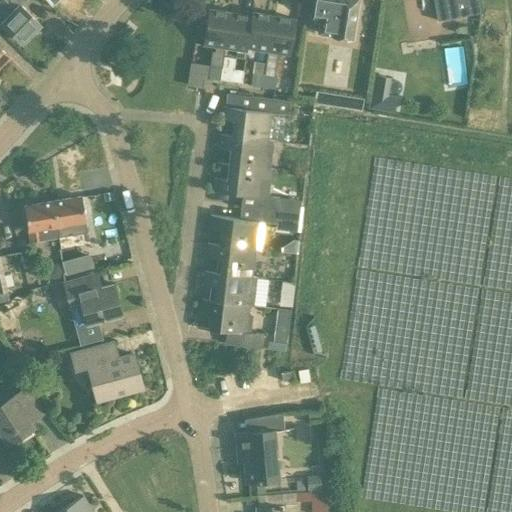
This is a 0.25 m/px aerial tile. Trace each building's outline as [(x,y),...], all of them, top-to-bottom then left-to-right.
[(40,23),(21,4),(25,0),(0,0),(0,5),(8,13),(0,20),(0,21),(21,42),(40,23)] [(314,0),(312,17),(319,19),(316,32),(332,34),(331,35),(351,38),(356,0),(314,0)] [(432,0),(436,20),(482,12),(479,0),(432,0)] [(224,47),(229,11),(207,8),(202,43),(214,45),(213,51),(211,50),(208,65),(206,78),(218,80),(220,67),(222,55),(224,47)] [(224,47),(245,50),(251,11),(250,11),(250,15),(229,11),(224,47)] [(273,14),(251,11),(245,50),(246,50),(246,47),(267,50),(273,14)] [(292,17),(273,14),(267,50),(262,74),(251,72),(249,85),(274,89),(276,77),(273,76),(275,67),(277,52),(289,54),(295,18),(292,17)] [(0,63),(9,55),(0,46),(0,63)] [(220,67),(218,80),(231,82),(233,69),(220,67)] [(188,73),(186,85),(198,87),(200,87),(202,77),(202,75),(188,73)] [(372,74),(368,108),(389,110),(393,77),(372,74)] [(252,97),(251,109),(223,106),(221,119),(232,120),(231,135),(266,139),(269,113),(288,115),(289,101),(252,97)] [(229,148),(227,164),(270,168),(270,167),(269,167),(272,140),(266,139),(231,135),(219,133),(218,147),(229,148)] [(214,176),(213,190),(242,193),(240,206),(277,211),(279,199),(279,197),(267,196),(270,168),(227,164),(226,177),(214,176)] [(81,195),(52,199),(58,236),(87,231),(85,220),(81,195)] [(23,204),(27,230),(29,241),(58,236),(52,199),(23,204)] [(210,214),(208,228),(220,229),(218,243),(259,248),(262,222),(276,224),(277,211),(240,206),(239,218),(210,214)] [(276,224),(275,229),(296,231),(298,213),(277,211),(276,224)] [(279,248),(279,251),(294,253),(296,240),(292,239),(279,248)] [(251,275),(254,249),(259,249),(259,248),(218,243),(208,242),(206,256),(220,258),(219,271),(251,275)] [(58,259),(61,274),(91,266),(88,251),(58,259)] [(0,301),(9,299),(0,259),(0,301)] [(255,275),(251,275),(219,271),(203,270),(202,283),(214,284),(212,299),(252,304),(255,275)] [(97,273),(62,282),(26,294),(29,306),(65,295),(67,304),(69,303),(79,338),(100,332),(97,320),(120,314),(112,283),(101,286),(97,273)] [(262,333),(248,332),(250,314),(246,314),(247,304),(252,305),(252,304),(212,299),(200,298),(199,311),(210,313),(208,328),(225,330),(224,343),(261,348),(262,333)] [(132,352),(117,356),(113,341),(70,353),(74,368),(87,365),(96,398),(141,386),(132,352)] [(267,341),(266,348),(284,350),(285,342),(267,341)] [(281,380),(293,379),(291,370),(280,372),(281,380)] [(31,432),(29,429),(33,426),(30,421),(43,412),(26,386),(0,403),(0,433),(7,443),(15,438),(17,442),(31,432)] [(234,432),(236,448),(241,447),(244,481),(278,478),(276,457),(274,457),(273,447),(275,447),(273,428),(234,432)] [(511,511),(511,482),(428,473),(429,466),(407,463),(407,469),(376,466),(371,510),(390,511),(511,511)] [(321,511),(321,479),(294,480),(294,492),(278,492),(278,501),(308,500),(308,511),(321,511)] [(93,511),(82,494),(54,511),(93,511)]
